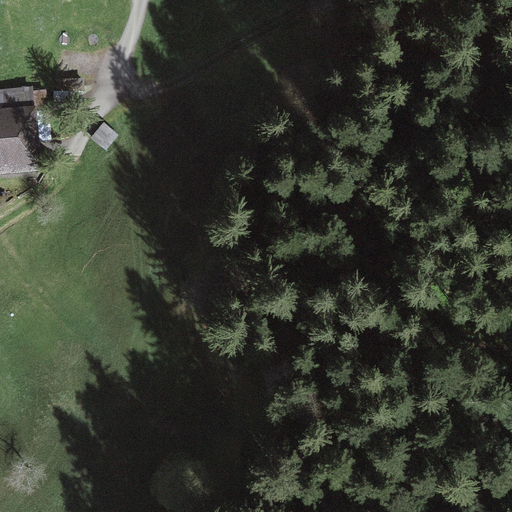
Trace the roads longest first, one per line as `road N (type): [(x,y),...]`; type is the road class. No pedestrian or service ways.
road 1 (track): [(98,84),(165,86),(318,0)]
road 2 (track): [(141,0),(111,72),(62,112)]
